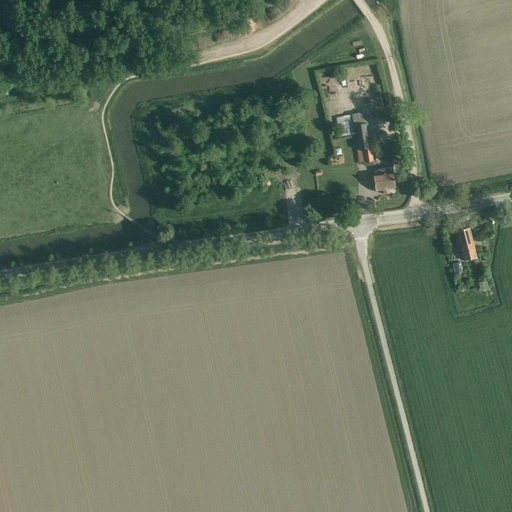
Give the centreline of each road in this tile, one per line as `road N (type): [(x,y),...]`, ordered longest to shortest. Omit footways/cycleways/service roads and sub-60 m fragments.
road 1 (unclassified): [(0,275),(356,224)]
road 2 (unclassified): [(430,511),(356,224)]
road 3 (track): [(417,214),(411,144),(387,47),(358,0)]
road 4 (unclassified): [(356,224),(511,196)]
road 5 (track): [(193,65),(260,48),(327,0)]
